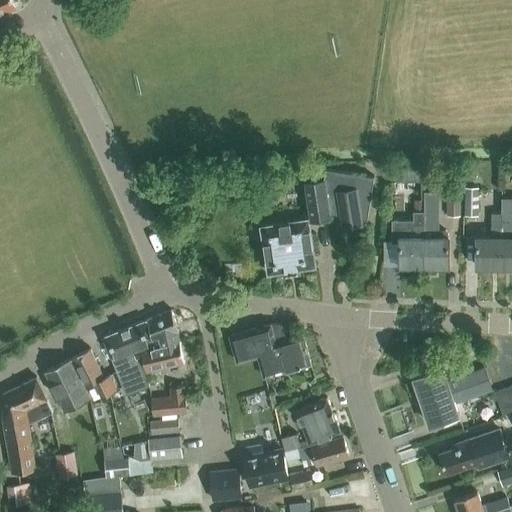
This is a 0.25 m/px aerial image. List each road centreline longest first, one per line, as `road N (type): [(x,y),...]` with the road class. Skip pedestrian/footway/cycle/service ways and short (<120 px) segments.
road 1 (residential): [(163,292),(109,162),(35,20)]
road 2 (residential): [(393,511),(348,376),(340,317)]
road 3 (residential): [(0,374),(163,292)]
road 4 (residential): [(340,317),(163,292)]
road 5 (residential): [(511,324),(340,317)]
